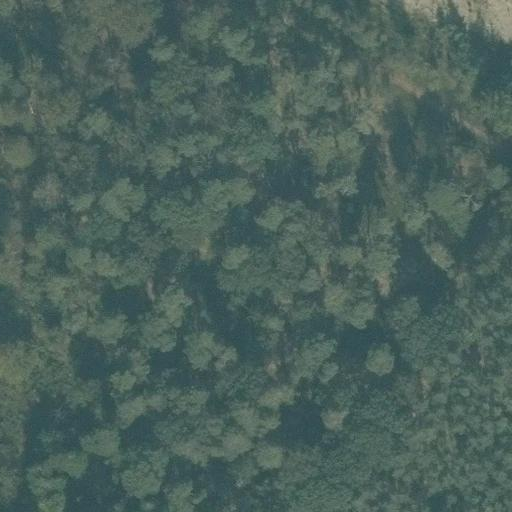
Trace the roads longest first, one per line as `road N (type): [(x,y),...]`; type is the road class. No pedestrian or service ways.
road 1 (track): [(309,511),(511,201)]
road 2 (track): [(511,154),(269,0)]
